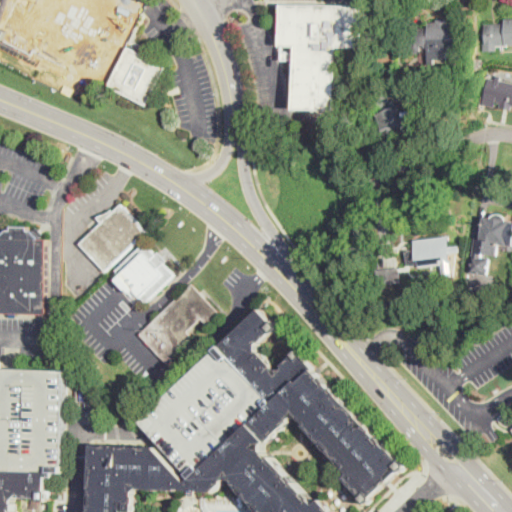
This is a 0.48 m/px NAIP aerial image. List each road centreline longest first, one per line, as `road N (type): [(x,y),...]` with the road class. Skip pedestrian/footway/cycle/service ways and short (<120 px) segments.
road 1 (primary): [(291,283),(154,170),(0,98)]
road 2 (primary): [(291,283),(283,249),(249,188),(226,60)]
road 3 (primary): [(226,60),(224,160),(193,178),(154,170)]
road 4 (primary): [(455,467),(359,357)]
road 5 (residential): [(511,133),(488,135),(380,184)]
